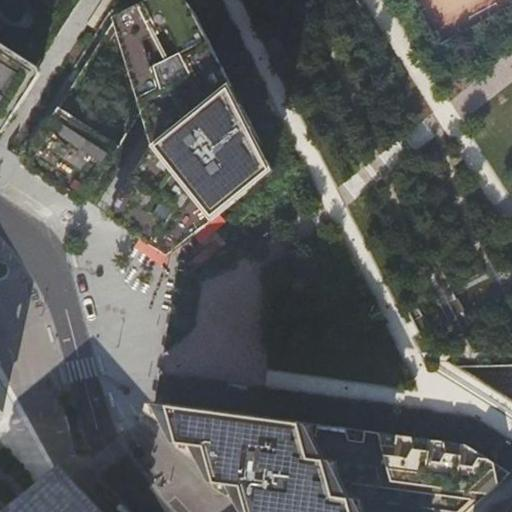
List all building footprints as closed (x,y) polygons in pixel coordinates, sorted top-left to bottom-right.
[(0,0),(0,41),(37,66),(79,0),(0,0)] [(109,216),(170,254),(223,211),(274,169),(236,94),(188,0),(151,0),(116,17),(144,111),(154,145),(109,216)] [(116,17),(54,115),(114,156),(144,111),(116,17)] [(0,124),(37,66),(0,41),(0,124)] [(85,201),(114,156),(54,115),(24,161),(52,179),(85,201)] [(354,511),(351,498),(335,496),(332,482),(481,501),(511,473),(466,444),(155,402),(154,407),(153,412),(245,511),(354,511)] [(62,483),(26,511),(88,511),(85,508),(62,483)]
